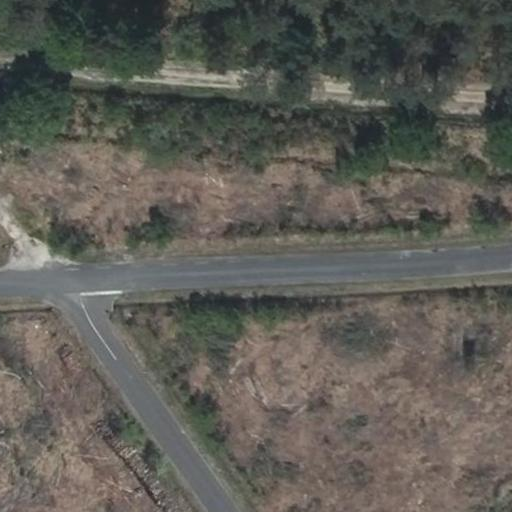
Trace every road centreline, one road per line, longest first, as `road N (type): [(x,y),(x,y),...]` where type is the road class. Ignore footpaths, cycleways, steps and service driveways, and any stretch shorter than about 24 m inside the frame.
road 1 (track): [(511,102),(0,64)]
road 2 (tertiary): [(63,281),(511,255)]
road 3 (tertiary): [(232,511),(63,281)]
